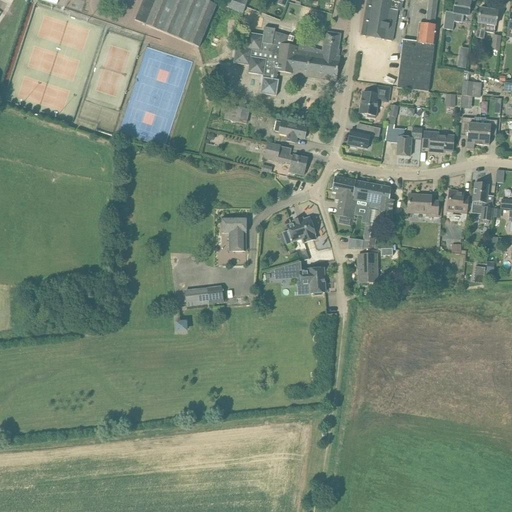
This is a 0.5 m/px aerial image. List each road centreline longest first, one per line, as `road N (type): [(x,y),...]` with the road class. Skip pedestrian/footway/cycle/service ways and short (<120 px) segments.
road 1 (residential): [(511,164),(394,174),(333,162)]
road 2 (residential): [(333,162),(355,0)]
road 3 (residential): [(247,278),(256,222),(280,205),(320,195)]
